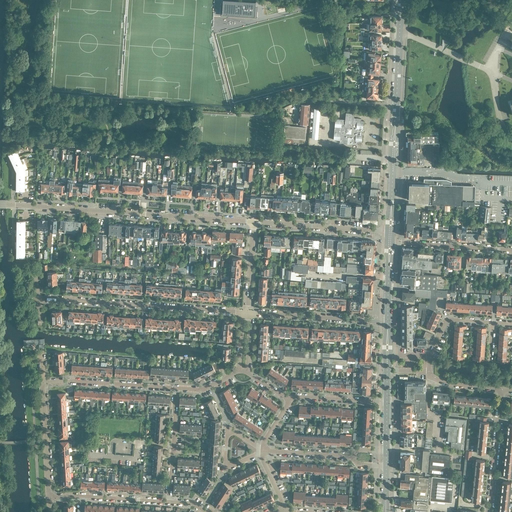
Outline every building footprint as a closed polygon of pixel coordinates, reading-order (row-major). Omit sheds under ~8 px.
[(223,0),(223,4),(222,14),(255,16),(256,6),(256,1),(254,1),(240,0),(236,0),(234,0),(223,0)] [(370,60),(381,61),(381,60),(381,55),(375,54),(375,52),(367,51),(366,60),(370,60)] [(380,68),(380,67),(369,67),(368,76),(373,76),(374,74),(373,74),(373,73),(380,74),(380,70),(381,68),(380,68)] [(373,79),(373,76),(368,76),(368,85),(379,86),(379,85),(379,83),(379,79),(373,79)] [(299,112),(298,112),(298,115),(299,115),(298,123),(298,124),(308,125),(308,124),(310,105),(310,104),(300,103),(300,104),(299,112)] [(318,138),(320,110),(314,109),(312,138),(318,138)] [(362,142),(364,121),(361,121),(361,118),(354,118),(354,113),(346,112),(345,119),(335,119),(334,140),(340,140),(340,143),(359,144),(359,142),(362,142)] [(305,138),(305,135),(306,127),(285,126),(284,136),(305,138)] [(406,135),(407,135),(408,136),(408,141),(420,141),(423,141),(438,141),(438,132),(408,132),(406,132),(406,135)] [(9,158),(10,160),(19,156),(18,153),(21,152),(20,149),(8,154),(8,155),(9,155),(10,158),(9,158)] [(21,160),(19,156),(10,160),(11,163),(12,162),(14,165),(25,160),(24,158),(21,160)] [(26,163),(25,160),(14,165),(15,168),(14,169),(15,172),(25,170),(23,164),(26,163)] [(253,164),(246,164),(245,172),(245,180),(252,180),(253,164)] [(362,180),(362,181),(380,182),(381,169),(368,168),(368,171),(372,171),(371,181),(362,180)] [(25,176),(25,170),(15,172),(15,175),(16,175),(16,178),(28,178),(28,176),(25,176)] [(93,196),(93,187),(96,188),(96,180),(94,180),(94,182),(89,181),(89,183),(88,185),(88,195),(93,196)] [(379,193),(380,182),(362,181),(362,186),(371,187),(370,193),(379,193)] [(428,202),(428,204),(474,206),(475,185),(464,185),(410,183),(410,187),(408,187),(407,199),(422,200),(422,202),(428,202)] [(236,184),(236,188),(235,200),(237,200),(237,201),(243,201),(244,185),(236,184)] [(379,202),(379,193),(370,193),(356,192),(350,191),(346,191),(346,198),(350,198),(349,201),(351,202),(355,202),(356,202),(356,200),(366,201),(379,202)] [(309,212),(310,202),(310,200),(306,200),(306,194),(302,194),(301,199),(300,211),(305,211),(305,212),(306,213),(308,213),(309,212)] [(270,209),(271,201),(273,201),(273,196),(266,195),(265,209),(270,209)] [(320,203),(320,213),(321,213),(321,214),(323,214),(323,213),(324,213),(324,212),(328,213),(329,196),(325,196),(325,199),(321,199),(320,203)] [(300,211),(301,199),(298,199),(298,201),(293,201),(292,211),(293,211),(293,212),(295,212),(295,211),(296,211),(300,211)] [(378,216),(379,202),(366,201),(366,204),(364,204),(363,209),(363,219),(375,220),(376,219),(376,217),(378,216)] [(479,221),(489,222),(491,207),(480,206),(480,208),(481,208),(479,221)] [(46,231),(47,231),(48,219),(39,218),(38,231),(43,232),(46,232),(46,231)] [(87,222),(83,221),(81,221),(79,221),(79,227),(78,230),(78,233),(83,234),(83,232),(86,232),(87,226),(88,226),(89,223),(87,222)] [(419,229),(417,229),(416,229),(416,231),(413,231),(413,229),(405,228),(404,235),(405,236),(419,237),(419,229)] [(477,229),(477,231),(476,241),(481,242),(481,239),(484,239),(484,230),(477,229)] [(168,241),(168,232),(168,231),(164,230),(164,232),(162,231),(162,236),(161,236),(161,237),(159,237),(159,241),(164,242),(164,241),(168,241)] [(507,232),(504,231),(497,231),(496,235),(498,235),(498,240),(499,240),(499,241),(501,241),(502,240),(505,240),(505,235),(507,235),(507,232)] [(202,232),(202,234),(201,243),(202,243),(208,243),(207,257),(211,257),(211,253),(212,242),(208,241),(208,234),(206,234),(206,233),(202,232)] [(236,241),(237,233),(234,233),(234,232),(232,232),(231,232),(230,232),(230,233),(226,233),(225,240),(230,240),(236,241)] [(106,250),(106,235),(97,234),(97,249),(93,249),(93,262),(102,262),(102,253),(106,253),(106,250)] [(361,240),(353,240),(352,250),(360,251),(360,248),(361,240)] [(375,249),(376,242),(375,241),(369,241),(367,241),(367,246),(363,246),(363,248),(367,249),(375,249)] [(428,251),(423,251),(417,250),(417,249),(413,249),(412,249),(404,248),(404,247),(402,247),(402,252),(402,254),(403,254),(434,256),(433,256),(433,254),(434,254),(434,252),(428,251)] [(435,252),(435,256),(435,261),(443,261),(444,252),(435,252)] [(220,254),(211,253),(211,257),(210,259),(211,259),(211,265),(216,265),(216,260),(220,260),(220,254)] [(374,262),(375,254),(366,253),(362,253),(362,262),(365,262),(374,262)] [(186,264),(186,268),(186,273),(194,274),(195,256),(190,256),(190,264),(186,264)] [(432,262),(432,261),(402,258),(402,267),(402,268),(423,269),(423,268),(431,269),(431,268),(438,268),(438,262),(432,262)] [(309,265),(297,264),(293,264),(293,272),(296,272),(308,272),(309,265)] [(268,276),(269,268),(261,267),(260,274),(264,274),(264,276),(266,276),(268,276)] [(423,275),(416,274),(401,273),(401,281),(403,283),(407,284),(409,284),(409,285),(410,285),(410,288),(416,289),(430,289),(430,290),(436,290),(437,275),(423,274),(423,275)] [(259,286),(267,286),(267,278),(260,278),(260,281),(259,281),(259,286)] [(266,294),(267,286),(259,286),(259,289),(258,293),(259,293),(259,294),(266,294)] [(239,288),(230,287),(229,287),(225,287),(222,287),(222,289),(228,289),(227,296),(238,297),(238,294),(239,294),(239,288)] [(430,297),(430,296),(430,290),(430,289),(416,289),(415,291),(403,290),(402,290),(402,299),(418,301),(418,296),(430,297)] [(438,297),(438,290),(436,290),(430,290),(430,296),(436,299),(438,297)] [(265,303),(266,294),(259,294),(259,297),(258,297),(258,301),(258,302),(262,302),(262,303),(265,303)] [(362,303),(361,303),(356,303),(356,300),(354,300),(353,311),(363,311),(363,308),(363,307),(361,307),(362,303)] [(440,313),(435,311),(434,310),(431,316),(438,319),(440,313)] [(53,316),(53,318),(62,318),(64,318),(64,319),(67,319),(69,319),(69,314),(66,313),(66,315),(62,315),(62,311),(61,311),(57,311),(57,312),(53,312),(53,313),(52,313),(52,315),(53,316)] [(98,313),(97,322),(97,325),(102,325),(102,333),(105,333),(105,328),(105,319),(103,319),(104,313),(101,313),(98,312),(98,313)] [(113,325),(113,316),(113,315),(110,315),(110,316),(108,316),(107,320),(105,319),(105,328),(106,328),(107,327),(109,327),(110,328),(113,328),(113,325)] [(144,321),(142,321),(142,318),(140,318),(140,317),(136,316),(136,318),(136,327),(138,327),(138,331),(140,334),(143,334),(143,330),(144,321)] [(436,324),(438,319),(431,316),(429,321),(436,324)] [(210,321),(208,321),(207,330),(207,332),(213,333),(213,330),(213,328),(213,326),(216,326),(216,322),(214,322),(214,321),(213,321),(213,320),(211,320),(210,321)] [(433,330),(436,324),(429,321),(427,327),(433,330)] [(267,333),(268,325),(261,324),(261,325),(260,325),(260,329),(260,332),(267,333)] [(317,340),(317,337),(318,328),(316,328),(316,327),(315,327),(314,326),(313,327),(313,328),(311,328),(311,331),(312,331),(312,334),(310,334),(310,340),(317,340)] [(355,340),(356,330),(355,330),(355,331),(353,331),(353,330),(350,330),(347,330),(346,340),(353,341),(353,340),(355,340)] [(417,338),(417,346),(426,346),(426,343),(427,343),(432,334),(426,331),(423,337),(423,338),(417,338)] [(267,341),(267,333),(260,332),(260,333),(259,337),(260,337),(260,340),(267,341)] [(232,336),(232,334),(223,333),(223,339),(224,340),(224,342),(230,342),(230,340),(231,340),(231,339),(232,339),(232,337),(232,336)] [(413,346),(414,338),(402,338),(402,346),(406,346),(412,346),(413,346)] [(224,344),(218,344),(217,346),(220,347),(220,349),(222,349),(222,353),(230,354),(231,348),(224,347),(224,344)] [(356,355),(353,354),(348,354),(348,361),(348,362),(353,363),(355,363),(356,355)] [(78,373),(78,363),(78,364),(73,364),(74,363),(73,363),(73,361),(70,361),(70,367),(72,367),(72,373),(78,373)] [(220,371),(216,363),(213,365),(212,363),(207,365),(211,374),(216,371),(217,373),(220,371)] [(206,376),(211,374),(207,365),(202,368),(206,376)] [(202,379),(206,376),(202,368),(197,370),(202,379)] [(271,378),(275,371),(271,368),(266,375),(271,378)] [(196,381),(202,379),(197,370),(192,373),(196,381)] [(275,381),(280,373),(275,371),(271,378),(275,381)] [(279,383),(284,376),(280,373),(275,381),(279,383)] [(289,379),(284,376),(279,383),(284,386),(289,379)] [(405,381),(401,381),(401,400),(426,401),(426,381),(425,381),(424,381),(423,381),(421,381),(420,381),(417,381),(416,380),(416,381),(413,381),(413,380),(413,381),(410,381),(409,381),(409,380),(409,381),(405,381)] [(246,397),(251,400),(257,391),(252,388),(246,397)] [(222,398),(231,394),(229,389),(219,393),(222,398)] [(262,394),(261,394),(257,391),(251,400),(256,403),(257,401),(262,394)] [(262,393),(261,394),(262,394),(257,401),(262,403),(266,396),(262,393)] [(224,404),(234,399),(231,394),(222,398),(224,404)] [(271,399),(266,396),(262,403),(266,406),(271,399)] [(212,399),(204,403),(206,408),(215,404),(212,399)] [(236,404),(234,399),(224,404),(227,409),(236,404)] [(270,409),(275,402),(271,399),(266,406),(270,409)] [(401,404),(401,410),(427,411),(427,401),(411,401),(411,404),(401,404)] [(280,405),(275,402),(270,409),(275,412),(280,405)] [(217,409),(215,404),(206,408),(209,413),(217,409)] [(239,409),(236,404),(227,409),(229,414),(239,409)] [(219,414),(217,409),(209,413),(211,418),(219,414)] [(237,423),(242,415),(237,412),(232,420),(237,423)] [(241,425),(246,418),(242,415),(237,423),(241,425)] [(446,417),(445,430),(448,430),(447,440),(451,441),(451,448),(463,449),(466,419),(446,417)] [(245,428),(250,421),(246,418),(241,425),(245,428)] [(250,431),(255,424),(250,421),(245,428),(250,431)] [(489,422),(486,421),(480,421),(479,431),(488,432),(488,431),(489,422)] [(254,434),(259,427),(255,424),(250,431),(254,434)] [(263,430),(259,427),(254,434),(259,437),(263,430)] [(486,443),(488,432),(479,431),(478,442),(486,443)] [(400,436),(400,444),(413,445),(417,445),(417,435),(413,435),(413,434),(406,433),(406,435),(403,435),(403,436),(400,436)] [(219,449),(219,442),(210,442),(209,448),(209,453),(218,453),(219,449)] [(485,453),(486,443),(478,442),(477,452),(485,453)] [(400,453),(400,454),(400,455),(400,456),(400,460),(400,462),(405,463),(405,461),(416,461),(416,457),(414,457),(415,453),(400,452),(400,453)] [(429,474),(448,476),(449,476),(451,456),(431,454),(429,474)] [(476,459),(475,470),(484,470),(485,460),(476,459)] [(414,466),(416,466),(416,461),(405,461),(405,463),(400,462),(400,467),(400,468),(400,469),(399,469),(400,470),(414,470),(414,466)] [(257,464),(252,466),(256,474),(261,472),(257,464)] [(511,476),(511,474),(511,465),(504,465),(503,475),(511,476)] [(256,474),(252,466),(247,469),(251,477),(256,474)] [(251,477),(247,469),(243,471),(246,479),(251,477)] [(483,481),(484,470),(475,470),(474,480),(483,481)] [(246,479),(243,471),(238,473),(242,481),(246,479)] [(242,481),(238,473),(233,475),(237,483),(242,481)] [(422,476),(406,474),(405,480),(401,480),(400,487),(412,489),(413,482),(414,482),(414,481),(415,481),(415,484),(414,497),(415,497),(415,500),(428,501),(431,477),(428,477),(428,478),(422,477),(422,476)] [(87,488),(88,478),(89,478),(89,476),(86,475),(86,481),(81,480),(81,488),(87,488)] [(237,483),(233,475),(229,478),(232,486),(237,483)] [(98,489),(99,478),(101,478),(101,476),(98,476),(97,481),(93,481),(93,488),(98,489)] [(455,479),(448,478),(433,476),(429,500),(452,503),(455,479)] [(206,477),(203,482),(211,487),(214,482),(206,477)] [(481,491),(483,481),(474,480),(473,490),(481,491)] [(510,492),(511,483),(511,482),(503,481),(502,491),(510,492)] [(208,491),(211,487),(203,482),(200,486),(208,491)] [(224,483),(221,488),(229,494),(233,489),(224,483)] [(205,496),(208,491),(200,486),(197,491),(205,496)] [(229,494),(221,488),(218,493),(226,499),(229,494)] [(480,501),(481,491),(473,490),(472,500),(480,501)] [(509,503),(510,492),(502,491),(500,502),(509,503)] [(226,499),(218,493),(214,498),(223,504),(226,499)] [(271,493),(266,495),(270,503),(274,501),(271,493)] [(270,503),(266,495),(261,497),(265,505),(270,503)] [(265,505),(261,497),(256,500),(260,508),(265,505)] [(223,504),(214,498),(211,503),(220,509),(223,504)] [(250,511),(255,509),(252,502),(251,499),(245,502),(250,511)] [(428,509),(428,501),(415,500),(411,499),(411,501),(400,500),(400,506),(402,506),(411,507),(411,508),(428,509)] [(255,510),(260,508),(256,500),(252,502),(255,509),(255,510)] [(243,511),(248,511),(250,511),(245,502),(240,504),(243,511)] [(499,511),(508,511),(509,503),(500,502),(499,511)]
